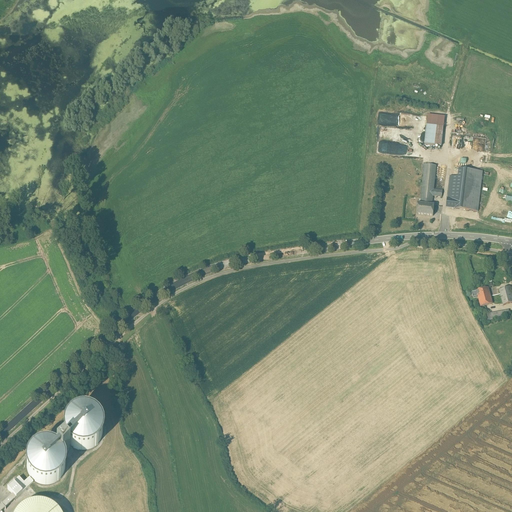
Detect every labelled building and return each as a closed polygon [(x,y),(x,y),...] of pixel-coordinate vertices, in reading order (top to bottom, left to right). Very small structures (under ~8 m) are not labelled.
[(428,115),(427,125),(443,127),(445,117),(428,115)] [(443,127),(427,125),(424,145),(441,146),(443,127)] [(402,142),(413,144),(416,131),(406,129),(405,131),(403,131),(402,142)] [(436,166),(424,165),(421,198),(433,199),(433,196),(434,190),(436,166)] [(472,171),(459,169),(458,177),(454,208),(467,210),(472,171)] [(472,171),(467,210),(478,212),(482,172),(472,171)] [(458,177),(450,176),(446,208),(454,208),(458,177)] [(432,205),(420,204),(418,204),(417,214),(433,216),(434,205),(432,205)] [(511,294),(510,287),(499,290),(503,306),(511,303),(511,294)] [(476,291),(478,297),(478,298),(490,295),(488,288),(476,291)] [(490,295),(478,298),(481,307),(492,304),(490,295)] [(509,310),(485,315),(486,321),(510,316),(509,310)] [(73,448),(80,451),(88,450),(94,447),(100,442),(102,435),(102,428),(99,421),(94,416),(87,413),(79,413),(72,416),(67,421),(64,428),(65,436),(68,443),(73,448)] [(64,444),(57,450),(63,457),(70,450),(64,444)] [(36,483),(43,485),(50,485),(57,482),(62,477),(65,470),(65,462),(63,457),(57,450),(50,447),(42,448),(35,451),(30,456),(27,463),(27,471),(30,477),(36,483)] [(19,479),(14,484),(22,493),(33,483),(29,479),(24,484),(19,479)] [(22,493),(14,484),(7,489),(16,499),(22,493)] [(58,511),(49,504),(35,502),(22,507),(17,511),(58,511)]
